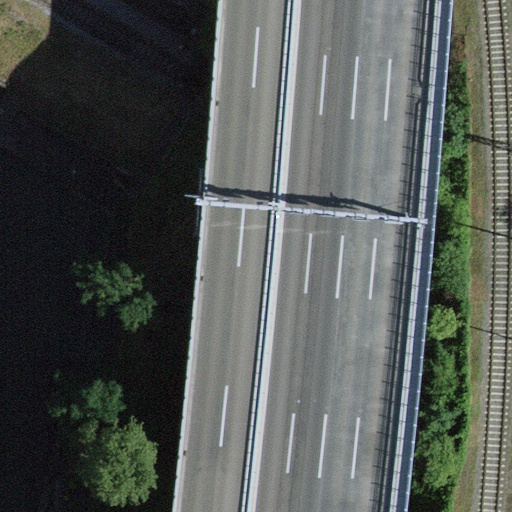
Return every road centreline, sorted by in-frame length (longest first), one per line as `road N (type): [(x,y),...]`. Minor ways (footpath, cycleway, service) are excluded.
road 1 (motorway): [(272,0),(223,511)]
road 2 (unclassified): [(278,511),(323,0)]
road 3 (motorway): [(321,511),(362,0)]
